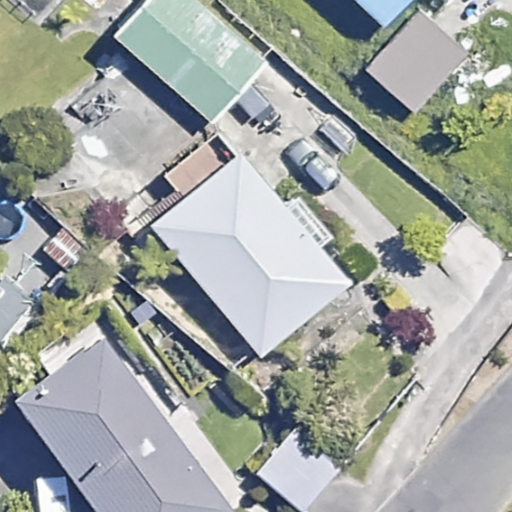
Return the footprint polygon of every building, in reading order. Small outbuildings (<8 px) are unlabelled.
[(263,57),(195,0),(138,0),(111,32),(211,117),(263,57)] [(400,0),(353,0),(379,23),(400,0)] [(465,50),(417,8),(364,67),(412,110),(465,50)] [(278,200),(225,140),(138,217),(257,351),(342,276),(310,239),(323,227),(290,189),(278,200)] [(227,511),(97,333),(6,399),(88,511),(227,511)] [(336,467),(291,426),(251,470),(296,511),(336,467)]
